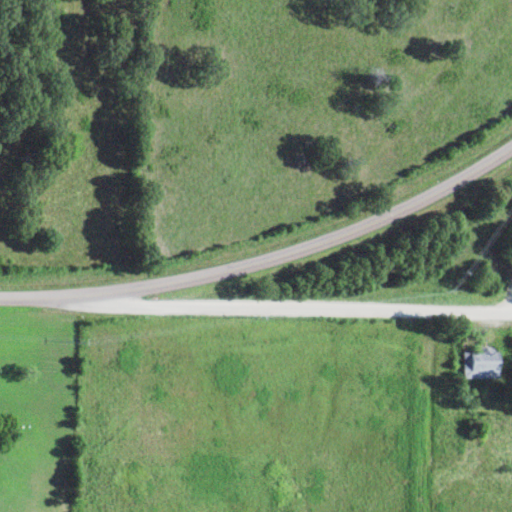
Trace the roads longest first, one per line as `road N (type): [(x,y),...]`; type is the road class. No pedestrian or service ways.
road 1 (secondary): [(0,298),(79,298),(271,256),(388,212),(511,145)]
road 2 (residential): [(79,298),(143,307),(511,311)]
